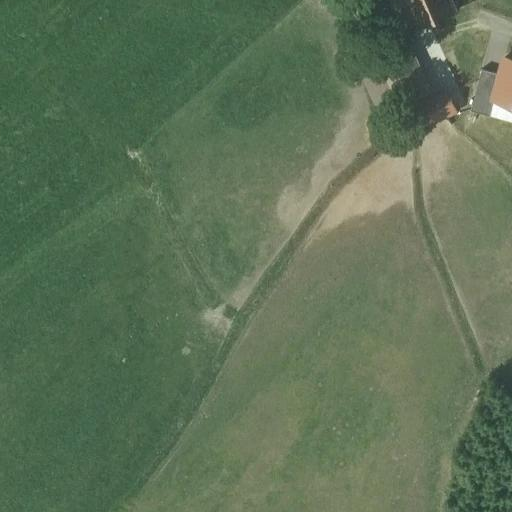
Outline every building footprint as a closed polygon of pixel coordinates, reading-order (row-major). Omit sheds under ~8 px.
[(459,9),(454,0),(389,0),(404,33),(459,9)] [(404,86),(397,67),(410,62),(399,33),(368,44),(371,53),(388,46),(392,59),(381,63),(392,91),(404,86)] [(511,54),(503,51),(497,72),(490,97),(495,99),(511,103),(511,54)] [(490,97),(497,72),(483,68),(472,109),(491,114),(495,99),(490,97)] [(421,128),(460,111),(449,87),(411,104),(421,128)]
